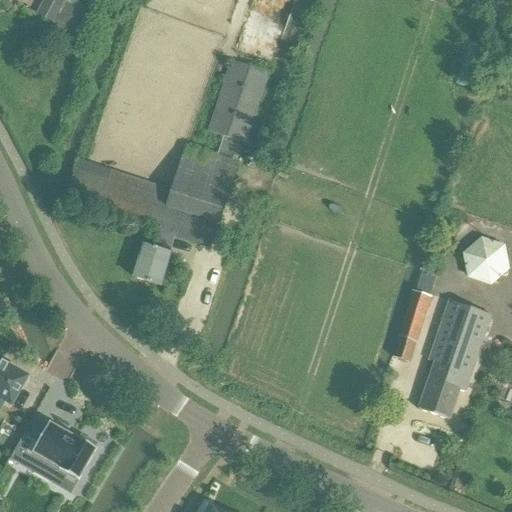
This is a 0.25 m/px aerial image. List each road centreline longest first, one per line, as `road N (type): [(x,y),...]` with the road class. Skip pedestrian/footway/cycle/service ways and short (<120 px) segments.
road 1 (track): [(430,3),(285,436)]
road 2 (tertiary): [(213,425),(94,340),(47,276),(0,177)]
road 3 (tertiary): [(377,511),(213,425)]
